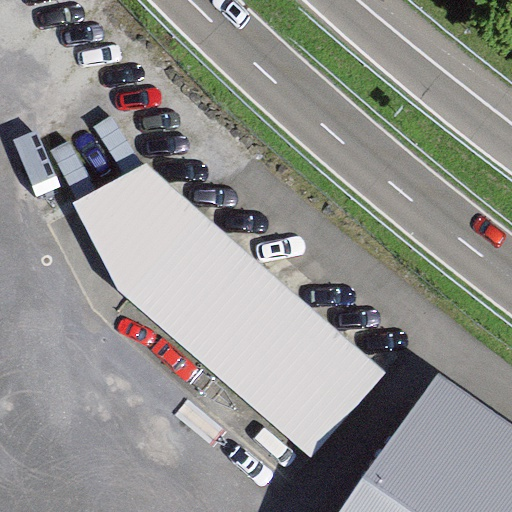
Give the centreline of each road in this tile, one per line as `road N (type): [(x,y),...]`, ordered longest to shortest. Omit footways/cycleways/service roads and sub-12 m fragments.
road 1 (motorway): [(511,278),(354,153),(191,0)]
road 2 (motorway): [(511,138),(340,0)]
